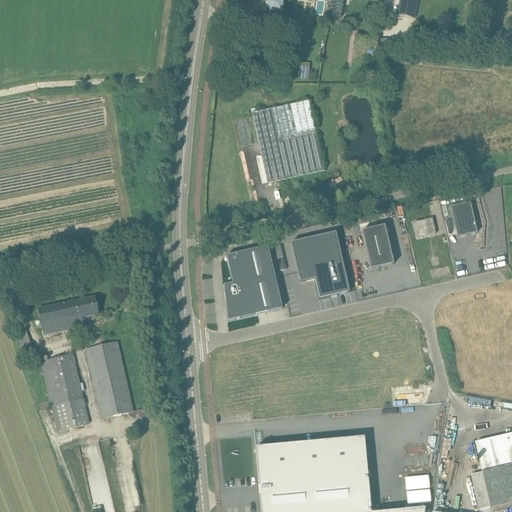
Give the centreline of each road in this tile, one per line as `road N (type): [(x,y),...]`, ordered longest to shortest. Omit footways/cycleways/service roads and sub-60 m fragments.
road 1 (unclassified): [(511,169),(180,245)]
road 2 (secondary): [(180,245),(202,511)]
road 3 (secondary): [(203,0),(180,245)]
road 4 (unclassified): [(0,285),(180,245)]
road 5 (track): [(154,82),(0,94)]
